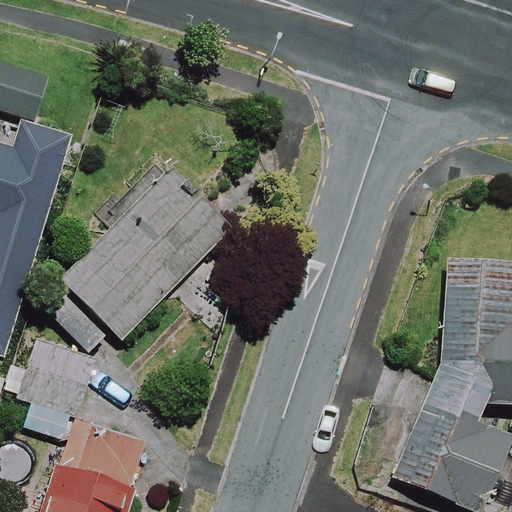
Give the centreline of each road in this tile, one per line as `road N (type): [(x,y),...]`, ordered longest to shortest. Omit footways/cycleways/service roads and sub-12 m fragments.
road 1 (residential): [(424,50),(389,99),(255,511)]
road 2 (residential): [(424,50),(264,0)]
